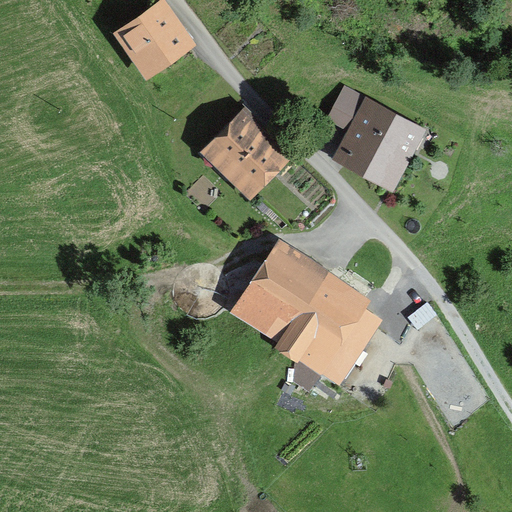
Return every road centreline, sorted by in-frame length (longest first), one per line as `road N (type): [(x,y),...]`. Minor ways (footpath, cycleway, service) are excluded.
road 1 (track): [(0,284),(216,273),(281,234),(318,238),(361,207)]
road 2 (unclassified): [(174,0),(405,256)]
road 3 (track): [(511,406),(405,256)]
